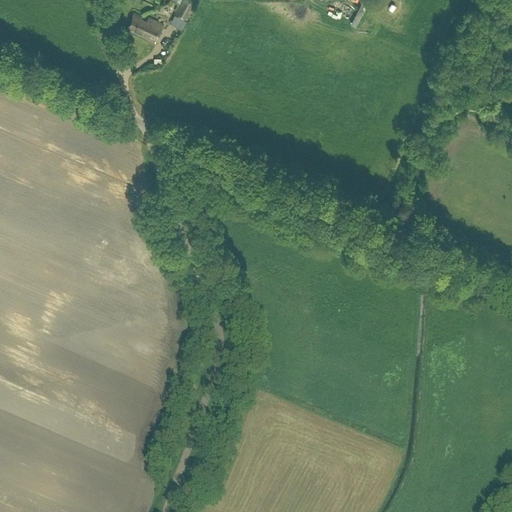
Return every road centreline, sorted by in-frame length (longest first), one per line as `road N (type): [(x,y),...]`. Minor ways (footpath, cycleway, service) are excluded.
road 1 (unclassified): [(165,511),(220,337),(151,128)]
road 2 (unclassified): [(511,281),(151,128)]
road 3 (unclassified): [(151,128),(0,61)]
road 4 (track): [(128,117),(95,0)]
